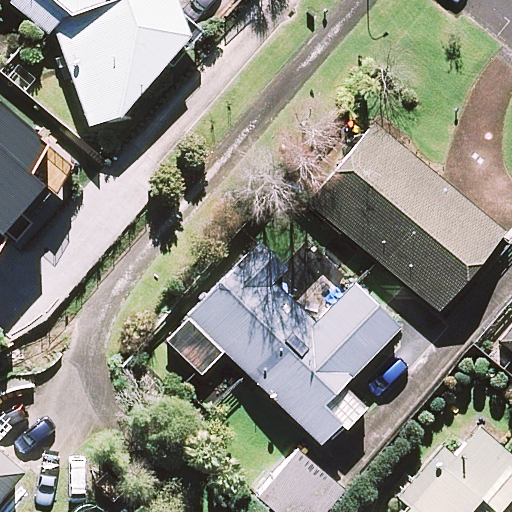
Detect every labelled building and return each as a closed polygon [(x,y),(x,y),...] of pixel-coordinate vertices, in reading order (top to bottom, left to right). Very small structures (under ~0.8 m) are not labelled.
[(128,115),(194,36),(177,0),(16,0),(15,2),(66,55),(91,130),(129,117),(128,115)] [(506,236),(377,128),(313,204),(443,312),(506,236)] [(295,275),(262,243),(169,343),(203,375),(190,389),(213,410),(247,373),(327,447),(365,406),(346,389),(402,329),(317,251),(295,275)] [(511,511),(511,458),(480,429),(403,511),(511,511)] [(0,511),(0,508),(34,470),(0,439),(0,511)]
